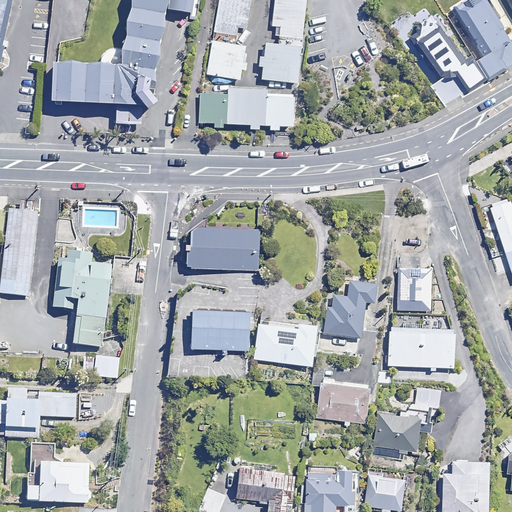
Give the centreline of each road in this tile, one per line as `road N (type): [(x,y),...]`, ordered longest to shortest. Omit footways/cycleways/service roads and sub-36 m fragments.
road 1 (residential): [(170,171),(124,511)]
road 2 (tertiary): [(428,147),(332,168),(170,171)]
road 3 (residential): [(428,147),(511,370)]
road 4 (tertiary): [(170,171),(0,165)]
